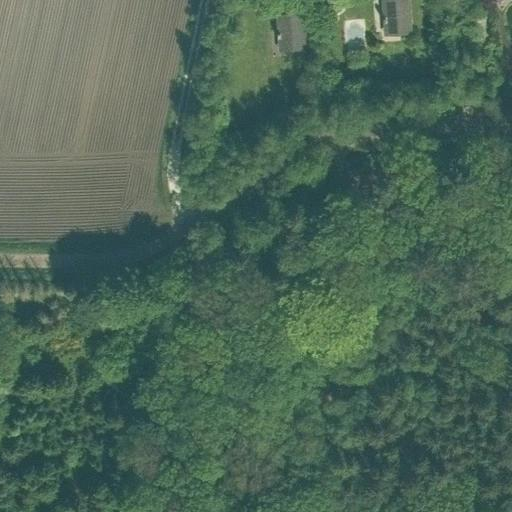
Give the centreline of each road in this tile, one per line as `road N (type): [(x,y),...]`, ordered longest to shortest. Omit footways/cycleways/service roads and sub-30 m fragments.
road 1 (track): [(334,140),(273,511)]
road 2 (unclassified): [(334,140),(130,256),(0,261)]
road 3 (track): [(192,222),(175,185),(176,139),(207,0)]
road 4 (unclassified): [(334,140),(511,121)]
road 5 (track): [(465,124),(455,0)]
